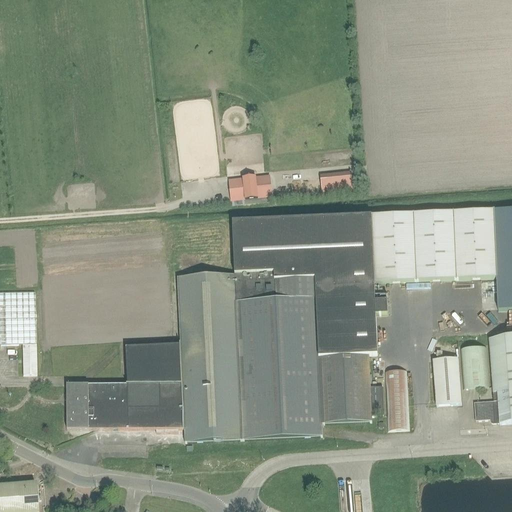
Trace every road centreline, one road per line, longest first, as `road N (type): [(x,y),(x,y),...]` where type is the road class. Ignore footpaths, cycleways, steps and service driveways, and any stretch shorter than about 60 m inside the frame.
road 1 (unclassified): [(230,511),(258,478),(286,462),(511,446)]
road 2 (tertiary): [(219,511),(193,496),(79,481),(0,440)]
